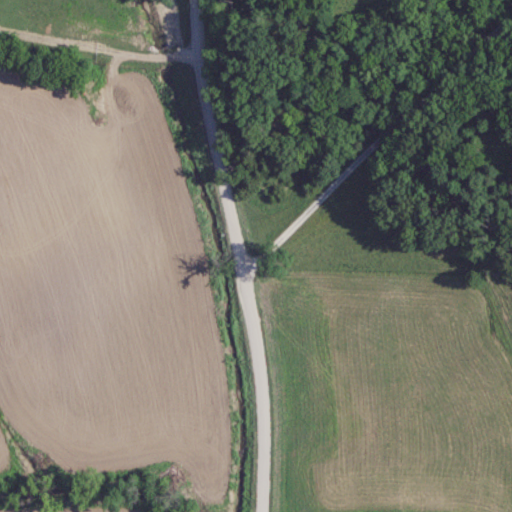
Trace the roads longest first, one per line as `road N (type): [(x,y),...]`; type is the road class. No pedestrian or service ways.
road 1 (residential): [(265,511),(257,320),(206,81),(200,0)]
road 2 (residential): [(206,81),(159,63),(0,33)]
